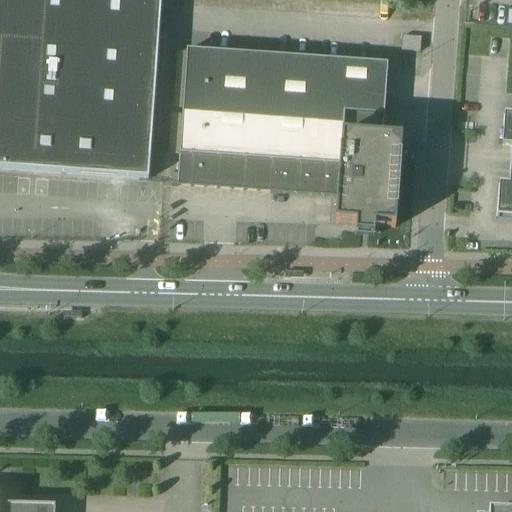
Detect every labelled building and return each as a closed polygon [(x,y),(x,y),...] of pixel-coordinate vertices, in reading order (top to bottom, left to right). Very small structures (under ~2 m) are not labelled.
[(0,0),(0,170),(147,181),(160,0),(0,0)] [(191,0),(191,5),(407,20),(409,1),(408,0),(191,0)] [(419,53),(420,39),(401,37),(400,51),(419,53)] [(384,98),(387,66),(186,52),(176,185),(171,185),(171,187),(336,198),(334,225),(355,226),(354,237),(373,239),(374,228),(394,229),(401,140),(381,139),(384,98)] [(511,115),(503,115),(501,146),(511,147),(508,185),(498,185),(496,219),(511,219),(511,115)]
